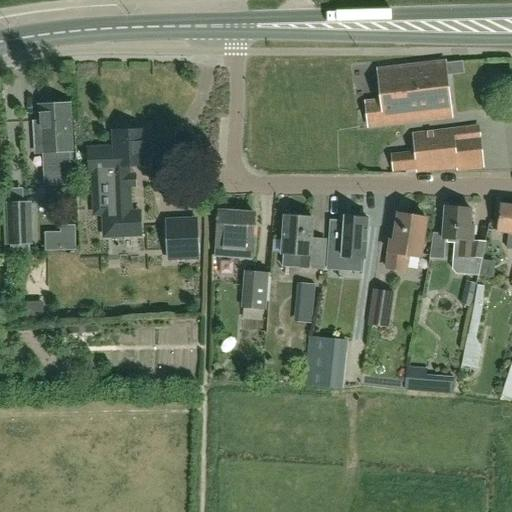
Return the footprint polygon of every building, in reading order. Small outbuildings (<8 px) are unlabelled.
[(369,125),(451,115),(445,61),(379,69),(382,100),(366,102),(369,125)] [(41,106),(42,122),(34,122),(35,143),(43,142),(44,172),(70,170),(68,137),(70,137),(68,104),(41,106)] [(452,128),(413,132),(416,160),(402,161),(403,170),(416,169),(417,171),(457,167),(457,170),(483,167),(480,136),(453,139),(452,128)] [(114,132),(114,148),(89,149),(90,175),(93,175),(94,214),(103,214),(104,237),(141,236),(140,212),(131,213),(130,187),(136,187),(135,175),(130,175),(129,167),(146,166),(145,147),(150,146),(150,134),(145,134),(145,131),(114,132)] [(33,245),(31,203),(19,203),(6,204),(8,246),(33,245)] [(511,248),(511,206),(500,205),(497,231),(509,233),(507,248),(511,248)] [(460,241),(459,256),(457,257),(452,260),(452,270),(455,275),(479,276),(480,270),(479,270),(485,241),(477,241),(472,240),(473,226),(469,225),(470,209),(445,207),(443,238),(433,237),(430,258),(442,259),(443,244),(444,244),(445,240),(460,241)] [(216,255),(251,258),(254,214),(219,212),(216,255)] [(420,258),(427,219),(399,214),(395,242),(391,241),(387,269),(404,272),(407,256),(420,258)] [(313,219),(285,217),(282,255),(284,255),(283,267),(323,270),(324,245),(318,244),(311,244),(313,219)] [(345,225),(330,224),(327,270),(343,271),(344,258),(362,259),(365,259),(368,219),(345,218),(345,222),(345,225)] [(167,222),(168,260),(199,258),(197,220),(182,221),(167,222)] [(243,308),(265,309),(267,274),(259,274),(246,273),(243,308)] [(477,284),(471,306),(472,307),(460,365),(461,365),(460,372),(470,374),(472,367),(474,368),(475,363),(479,362),(482,349),(476,338),(483,302),(482,301),(484,287),(477,286),(477,284)] [(379,291),(374,290),(368,326),(390,329),(395,293),(379,291)] [(427,370),(407,368),(405,390),(452,394),(453,378),(426,375),(427,370)]
